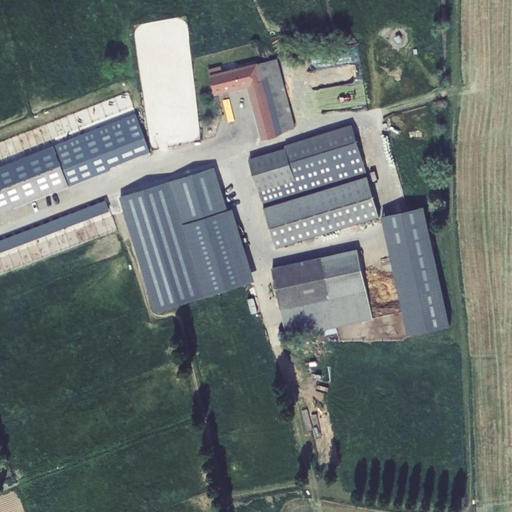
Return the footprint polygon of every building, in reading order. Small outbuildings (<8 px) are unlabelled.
[(317,112),(369,104),(360,40),(345,42),(348,64),(311,69),(317,112)] [(296,132),(277,59),(222,72),(221,66),(209,70),(215,94),(249,85),(263,140),(296,132)] [(380,217),(352,125),(285,146),(287,152),(250,164),(277,248),(380,217)] [(121,132),(0,180),(0,215),(105,174),(104,172),(131,162),(121,132)] [(228,211),(214,168),(119,197),(155,312),(206,296),(189,240),(227,228),(223,213),(228,211)] [(424,207),(383,216),(408,335),(450,326),(424,207)] [(189,240),(206,296),(254,281),(232,210),(223,213),(227,228),(189,240)] [(272,268),(287,337),(373,318),(359,250),(272,268)]
